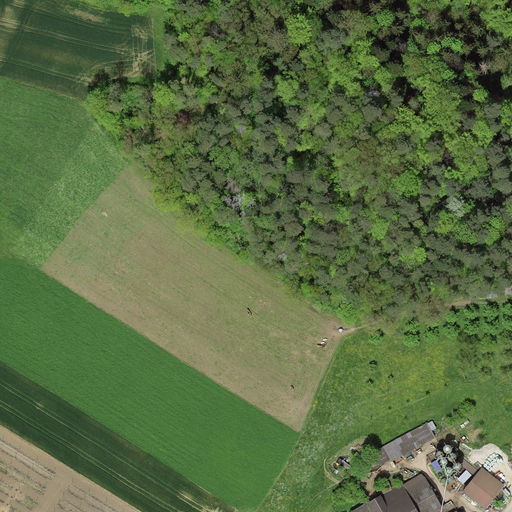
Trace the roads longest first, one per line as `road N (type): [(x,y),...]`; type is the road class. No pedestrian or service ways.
road 1 (track): [(511,106),(341,0)]
road 2 (track): [(511,289),(367,317)]
